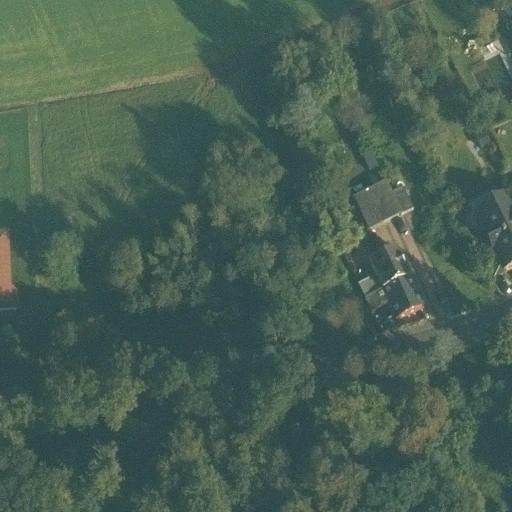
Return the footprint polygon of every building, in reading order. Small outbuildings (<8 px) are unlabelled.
[(365,194),(381,227),(401,217),(385,184),(365,194)] [(392,195),(402,217),(413,212),(403,190),(392,195)] [(365,194),(354,199),(371,232),(381,227),(365,194)] [(492,252),(503,274),(511,269),(511,211),(506,201),(500,203),(499,201),(494,199),(487,202),(485,208),(489,214),(476,220),(492,252)] [(0,311),(16,311),(15,296),(9,290),(6,237),(0,236),(0,311)] [(376,277),(383,292),(409,280),(396,251),(369,263),(376,277)] [(481,257),(492,280),(503,274),(492,252),(481,257)] [(358,287),(364,300),(383,292),(376,277),(358,287)] [(409,280),(383,292),(395,318),(393,318),(395,322),(423,309),(410,279),(409,280)] [(386,321),(393,318),(395,318),(383,292),(364,300),(371,314),(381,310),(386,321)]
